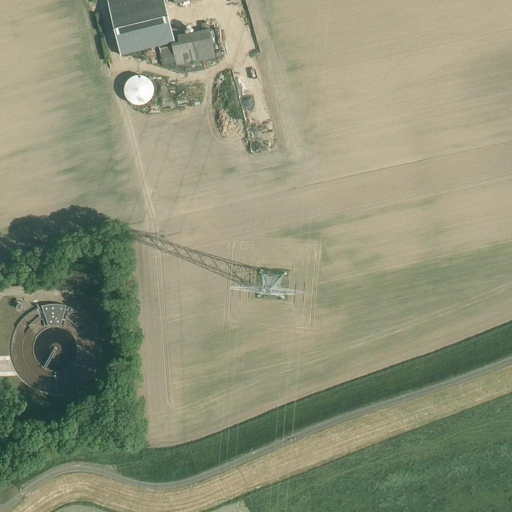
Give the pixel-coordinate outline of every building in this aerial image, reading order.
[(176,67),(216,60),(209,30),(177,37),(178,42),(174,43),(164,0),(119,0),(109,3),(122,57),(172,44),(172,46),(159,49),(162,65),(175,63),(176,67)] [(223,2),(225,11),(236,9),(235,0),(223,2)] [(245,66),(232,68),(233,76),(242,75),(241,71),(246,70),(245,66)] [(141,77),(139,76),(136,76),(134,77),(132,78),(131,79),(129,80),(128,81),(126,83),(125,85),(125,86),(124,88),(124,90),(124,92),(124,93),(125,95),(125,97),(127,99),(128,101),(130,102),(132,104),(134,105),(136,105),(139,105),(140,105),(142,105),(144,104),(146,103),(147,102),(149,101),(150,100),(151,98),(152,96),(153,95),(153,92),(153,90),(153,88),(152,87),(152,85),(151,83),(150,82),(148,80),(147,79),(145,78),(144,78),(142,77),(141,77)] [(240,104),(253,103),(252,88),(240,88),(240,104)] [(48,325),(49,326),(51,326),(56,326),(60,326),(66,306),(57,304),(49,305),(41,306),(48,325)]
